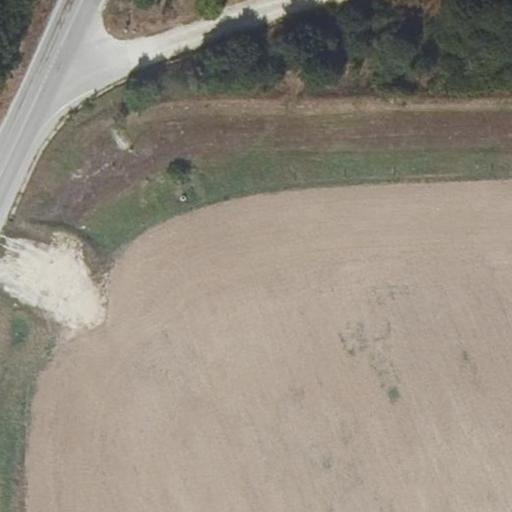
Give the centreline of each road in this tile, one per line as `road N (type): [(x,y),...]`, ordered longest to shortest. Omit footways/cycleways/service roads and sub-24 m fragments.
road 1 (track): [(0,246),(143,204),(156,169),(227,136),(511,128)]
road 2 (track): [(305,0),(97,63),(53,64)]
